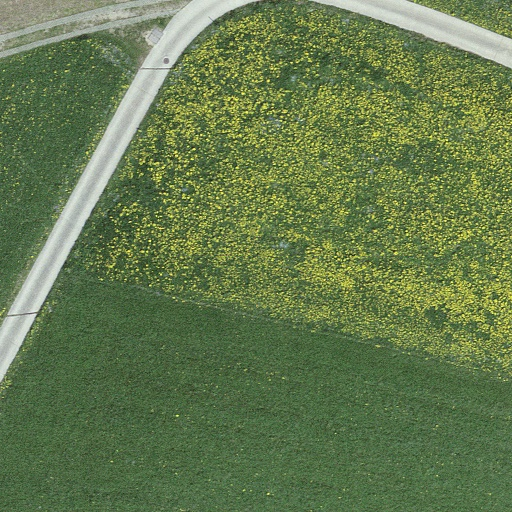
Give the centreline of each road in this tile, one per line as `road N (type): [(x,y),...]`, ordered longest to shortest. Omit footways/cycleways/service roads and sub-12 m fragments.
road 1 (track): [(0,367),(160,60),(239,0)]
road 2 (track): [(511,64),(266,0)]
road 3 (track): [(225,0),(0,57)]
